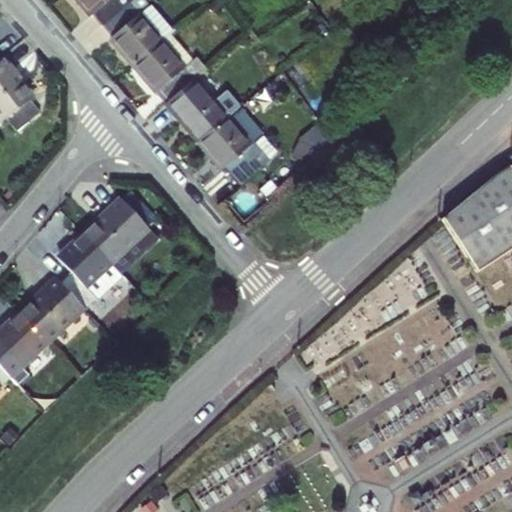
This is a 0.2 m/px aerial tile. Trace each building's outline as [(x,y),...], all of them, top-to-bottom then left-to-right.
[(73,0),(89,19),(93,17),(103,28),(135,0),(73,0)] [(172,34),(142,0),(135,0),(103,28),(111,38),(108,41),(132,68),(161,43),(169,36),(172,34)] [(192,63),(169,36),(161,43),(132,68),(155,95),(159,93),(167,103),(194,81),(184,70),(192,63)] [(0,60),(0,125),(2,124),(32,100),(1,59),(0,60)] [(227,120),(194,81),(167,103),(164,106),(198,146),(227,120)] [(259,158),(227,120),(198,146),(221,173),(224,171),(233,181),(259,158)] [(511,250),(511,168),(510,166),(487,181),(442,219),(477,273),(511,250)] [(129,206),(136,199),(131,194),(124,200),(129,206)] [(122,199),(83,236),(111,266),(150,228),(148,226),(155,219),(136,199),(129,206),(124,200),(122,199)] [(70,275),(60,285),(84,310),(93,301),(84,290),(88,287),(97,297),(118,278),(108,267),(111,266),(83,236),(57,260),(70,275)] [(46,290),(19,315),(47,344),(84,310),(60,285),(50,294),(46,290)] [(0,367),(10,378),(18,386),(28,377),(20,368),(47,344),(19,315),(0,333),(0,367)] [(0,386),(10,378),(0,367),(0,386)]
